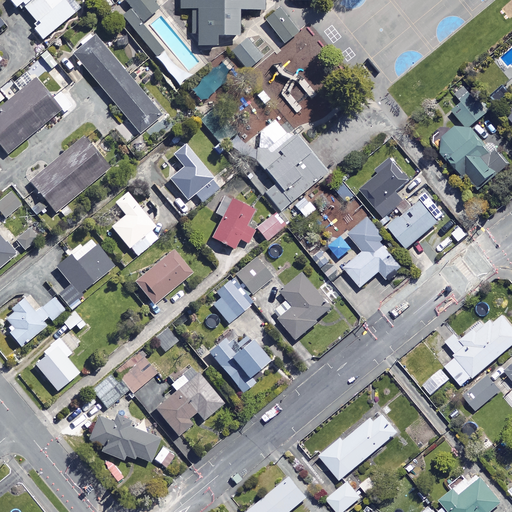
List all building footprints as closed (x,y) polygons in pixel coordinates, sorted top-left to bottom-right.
[(75,12),(65,0),(7,0),(14,7),(19,3),(37,24),(31,28),(41,40),(75,12)] [(155,58),(163,51),(141,24),(157,11),(151,4),(155,0),(122,0),(130,9),(121,17),(155,58)] [(179,0),(179,8),(191,9),(191,33),(196,34),(196,45),(216,45),(216,35),(239,35),(239,9),(264,9),(264,0),(179,0)] [(264,19),(285,43),(299,32),(279,7),(264,19)] [(160,118),(93,37),(71,55),(138,136),(160,118)] [(262,55),(248,38),(230,52),(245,70),(262,55)] [(188,91),(197,102),(230,74),(221,63),(188,91)] [(66,78),(55,64),(47,71),(59,84),(66,78)] [(0,105),(0,148),(5,154),(60,110),(64,115),(72,108),(59,91),(50,98),(34,79),(0,105)] [(485,113),(463,87),(454,95),(461,104),(451,113),(466,130),(485,113)] [(261,90),(253,97),(262,107),(270,100),(261,90)] [(511,90),(503,99),(511,109),(511,112),(506,118),(511,125),(511,90)] [(488,155),(459,122),(433,146),(476,193),(505,166),(492,152),(488,155)] [(325,173),(296,136),(258,165),(273,184),(263,192),(277,211),(325,173)] [(109,168),(82,137),(28,182),(55,213),(109,168)] [(212,179),(183,145),(172,154),(182,167),(168,179),(186,200),(193,193),(201,203),(226,182),(219,174),(212,179)] [(408,181),(388,159),(374,171),(377,175),(359,191),(382,218),(402,200),(395,193),(408,181)] [(332,186),(342,199),(351,193),(341,180),(332,186)] [(20,206),(9,192),(0,199),(0,212),(5,218),(20,206)] [(153,228),(124,193),(112,203),(123,216),(109,228),(134,258),(157,240),(149,231),(153,228)] [(212,216),(219,219),(210,238),(232,249),(237,239),(247,244),(253,232),(244,227),(253,210),(223,195),(212,216)] [(303,196),(292,206),(303,219),(315,209),(303,196)] [(436,223),(418,202),(412,207),(406,200),(397,208),(403,215),(387,228),(405,249),(436,223)] [(278,227),(270,217),(254,229),(263,240),(278,227)] [(383,239),(366,218),(346,235),(362,253),(343,269),(359,288),(378,272),(384,279),(400,266),(380,242),(383,239)] [(36,239),(28,229),(15,240),(24,250),(36,239)] [(0,266),(14,254),(0,238),(0,266)] [(349,250),(340,238),(329,247),(339,259),(349,250)] [(82,250),(73,240),(61,251),(65,255),(53,265),(69,285),(57,294),(65,304),(110,267),(91,243),(82,250)] [(441,251),(434,244),(425,251),(432,259),(441,251)] [(189,274),(170,250),(132,280),(151,304),(189,274)] [(270,278),(253,259),(234,276),(250,295),(270,278)] [(280,292),(287,300),(276,309),(281,316),(278,319),(295,340),(316,322),(315,321),(330,308),(302,274),(280,292)] [(249,305),(228,280),(214,292),(219,299),(211,305),(227,324),(249,305)] [(22,297),(1,317),(8,324),(3,329),(18,345),(23,340),(26,343),(41,329),(39,326),(48,317),(50,321),(65,307),(53,294),(35,311),(22,297)] [(80,321),(73,312),(61,322),(67,331),(80,321)] [(511,342),(511,329),(500,315),(491,323),(486,317),(458,340),(452,334),(443,342),(455,356),(443,366),(460,387),(511,342)] [(175,342),(165,330),(154,339),(164,351),(175,342)] [(69,353),(57,339),(30,363),(55,391),(77,373),(64,358),(69,353)] [(236,348),(228,339),(223,343),(221,340),(206,353),(240,393),(254,382),(247,375),(264,361),(246,339),(236,348)] [(118,379),(127,392),(129,394),(156,374),(140,351),(114,370),(119,378),(118,379)] [(222,403),(192,366),(170,384),(175,391),(154,408),(176,435),(191,423),(187,418),(195,411),(201,419),(222,403)] [(447,379),(439,369),(421,385),(429,395),(447,379)] [(127,392),(118,379),(110,384),(105,377),(89,389),(106,411),(117,403),(115,401),(127,392)] [(498,391),(486,377),(463,396),(475,411),(498,391)] [(157,438),(149,435),(152,429),(114,414),(112,417),(99,411),(87,440),(101,446),(99,452),(121,460),(124,453),(148,462),(157,438)] [(397,433),(379,411),(343,440),(341,438),(318,457),(338,481),(397,433)] [(489,511),(499,504),(474,473),(438,501),(447,511),(489,511)] [(288,511),(305,498),(288,477),(246,511),(288,511)] [(376,486),(370,478),(359,486),(366,494),(376,486)] [(343,511),(361,497),(348,481),(326,500),(335,511),(343,511)]
